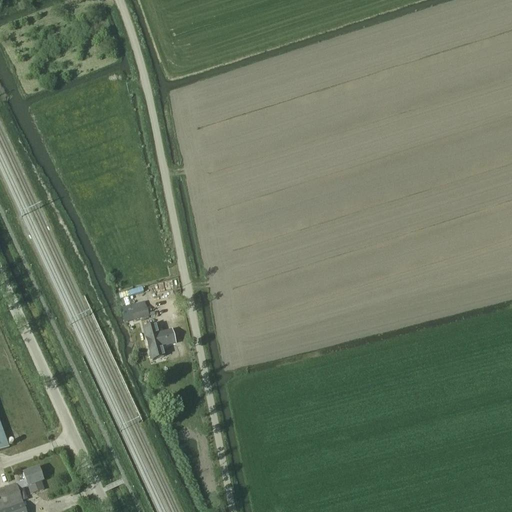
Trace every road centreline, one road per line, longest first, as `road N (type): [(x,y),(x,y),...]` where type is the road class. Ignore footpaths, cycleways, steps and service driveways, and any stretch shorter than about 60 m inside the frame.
road 1 (unclassified): [(232,511),(145,77),(119,0)]
road 2 (tertiary): [(112,511),(0,271)]
